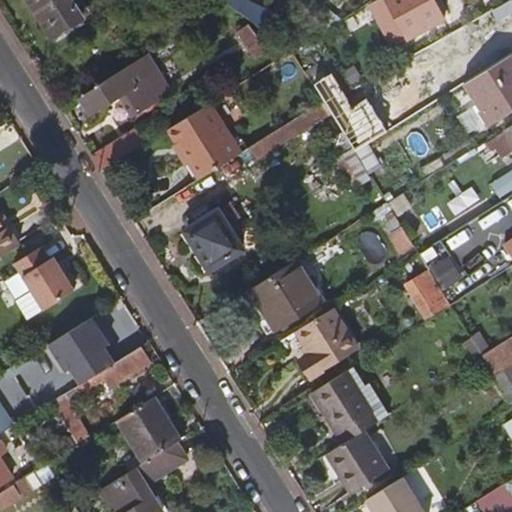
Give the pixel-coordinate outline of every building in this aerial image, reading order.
[(87,14),(77,0),(26,0),(51,39),(62,32),(65,37),(83,26),(78,19),(87,14)] [(227,0),(226,4),(241,15),(245,1),(244,0),(227,0)] [(404,37),(382,0),(370,7),(392,44),(404,37)] [(407,41),(444,19),(431,0),(382,0),(404,37),(407,41)] [(511,10),(511,0),(509,0),(493,9),(498,18),(511,10)] [(245,1),(241,15),(265,32),(271,8),(245,1)] [(343,18),(325,4),(319,26),(324,30),(336,22),(343,18)] [(324,30),(317,34),(316,35),(326,50),(345,38),(336,22),(324,30)] [(257,57),(280,43),(268,34),(260,39),(250,24),(239,31),(257,57)] [(301,44),(291,51),(298,63),(309,56),(301,44)] [(511,110),(511,55),(511,54),(463,84),(488,125),(511,110)] [(143,75),(153,69),(145,56),(109,79),(110,81),(79,100),(89,117),(119,99),(131,118),(159,101),(143,75)] [(318,64),(305,73),(321,101),(329,112),(346,141),(354,153),(367,145),(368,144),(347,110),(350,108),(328,74),(325,75),(318,64)] [(169,95),(153,69),(143,75),(159,101),(169,95)] [(210,101),(174,125),(186,144),(184,146),(193,160),(198,157),(209,173),(242,152),(232,137),(235,134),(224,117),(221,119),(210,101)] [(329,112),(321,101),(248,147),(249,148),(256,158),(329,112)] [(469,132),(485,120),(475,106),(458,118),(469,132)] [(511,153),(511,136),(506,128),(472,149),(479,160),(494,150),(500,161),(511,153)] [(354,153),(346,141),(322,155),(346,196),(371,180),(368,176),(366,172),(354,153)] [(119,142),(92,158),(100,171),(127,154),(119,142)] [(366,172),(368,176),(381,168),(367,145),(354,153),(366,172)] [(511,189),(511,165),(496,176),(507,193),(511,189)] [(471,190),(444,204),(452,218),(478,204),(471,190)] [(211,270),(242,249),(218,213),(186,233),(211,270)] [(401,227),(391,213),(381,220),(390,234),(401,227)] [(3,218),(0,218),(0,225),(6,235),(8,233),(11,231),(3,218)] [(0,225),(0,262),(19,250),(8,233),(6,235),(0,225)] [(402,252),(412,246),(401,227),(390,234),(402,252)] [(375,264),(389,251),(368,229),(355,241),(375,264)] [(43,314),(74,295),(51,261),(47,263),(39,252),(14,268),(43,314)] [(428,271),(442,291),(462,280),(448,259),(428,271)] [(295,261),(248,290),(273,329),(320,301),(295,261)] [(442,291),(428,271),(406,285),(426,317),(449,303),(442,291)] [(376,325),(363,305),(347,315),(361,335),(376,325)] [(332,309),(297,331),(311,352),(304,357),(316,376),(358,348),(332,309)] [(110,346),(94,321),(62,341),(76,365),(78,367),(110,346)] [(479,333),(471,337),(471,338),(482,355),(505,341),(503,337),(487,346),(479,333)] [(511,336),(505,341),(482,355),(493,372),(505,365),(511,361),(511,336)] [(482,355),(471,338),(460,345),(471,363),(473,362),(482,355)] [(76,365),(62,341),(50,349),(65,372),(76,365)] [(151,369),(139,351),(65,398),(70,407),(81,400),(84,404),(96,397),(93,393),(107,385),(112,393),(151,369)] [(493,372),(482,355),(473,362),(486,383),(496,377),(493,372)] [(0,370),(10,364),(5,356),(0,359),(0,370)] [(511,375),(505,365),(493,372),(496,377),(511,401),(511,400),(511,375)] [(347,371),(310,394),(336,434),(341,432),(347,440),(364,430),(378,420),(387,415),(368,384),(364,387),(352,368),(347,371)] [(70,407),(65,398),(57,403),(84,445),(92,440),(70,407)] [(182,442),(156,400),(120,423),(146,465),(177,445),(182,442)] [(511,422),(503,428),(511,441),(511,422)] [(347,440),(326,453),(350,493),(388,469),(364,430),(347,440)] [(0,456),(20,444),(12,431),(0,438),(0,456)] [(188,462),(177,445),(146,465),(98,494),(109,511),(135,511),(155,500),(148,488),(188,462)] [(0,487),(8,482),(0,468),(0,460),(0,459),(0,487)] [(58,483),(48,467),(22,484),(28,493),(43,485),(47,491),(58,484),(58,483)] [(425,511),(403,476),(366,500),(373,511),(425,511)] [(58,484),(74,509),(81,505),(74,493),(70,494),(61,481),(58,483),(58,484)] [(22,484),(0,496),(0,511),(28,493),(22,484)] [(505,484),(477,502),(484,511),(511,511),(511,495),(505,484)] [(162,511),(155,500),(135,511),(162,511)]
